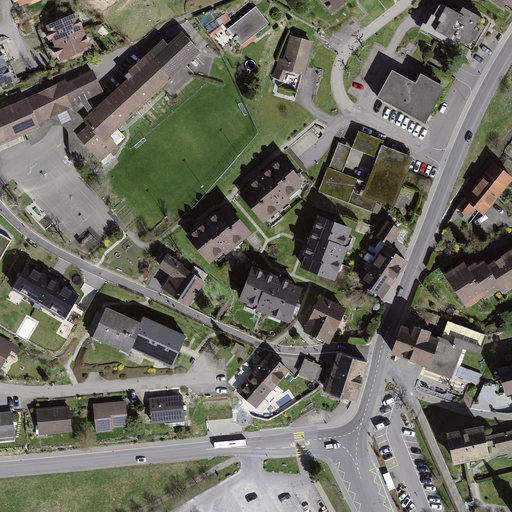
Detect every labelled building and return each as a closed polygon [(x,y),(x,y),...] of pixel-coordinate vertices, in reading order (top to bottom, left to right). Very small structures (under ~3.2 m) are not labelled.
[(320,0),(331,13),(347,0),(320,0)] [(422,22),(419,28),(451,46),(454,40),(471,50),(487,20),(461,6),(458,12),(442,4),(439,4),(438,5),(433,14),(430,13),(425,23),(422,22)] [(255,6),(227,28),(241,46),(270,24),(255,6)] [(76,11),(45,24),(47,30),(44,31),(48,39),(51,38),(55,46),(52,47),(55,56),(59,55),(61,60),(91,46),(76,11)] [(231,20),(225,13),(215,20),(220,25),(221,26),(231,20)] [(221,26),(220,25),(209,33),(213,38),(215,36),(214,34),(222,28),(221,26)] [(68,85),(66,81),(27,100),(27,99),(0,111),(0,143),(26,132),(31,143),(36,140),(39,137),(42,135),(44,132),(46,130),(42,120),(67,108),(69,116),(74,119),(80,125),(76,129),(80,134),(78,136),(100,160),(104,165),(113,156),(109,152),(125,137),(117,128),(200,51),(183,33),(168,46),(164,41),(129,72),(124,76),(128,80),(95,111),(89,104),(86,98),(102,90),(92,71),(77,79),(77,80),(68,85)] [(313,40),(290,34),(284,58),(279,57),(272,77),(282,81),(287,70),(304,74),(313,40)] [(0,47),(0,86),(13,81),(0,47)] [(414,82),(391,69),(376,97),(423,123),(443,85),(420,72),(414,82)] [(329,167),(328,167),(318,191),(373,212),(377,201),(395,207),(414,156),(382,143),(383,140),(359,130),(353,147),(377,157),(368,182),(342,172),(329,167)] [(353,147),(338,142),(329,167),(342,172),(353,147)] [(301,176),(282,154),(239,194),(264,222),(292,198),(290,196),(301,186),(301,176)] [(511,178),(511,176),(493,161),(455,207),(467,216),(474,208),(483,215),(511,178)] [(217,208),(185,234),(210,263),(223,250),(226,253),(252,231),(228,202),(219,210),(217,208)] [(353,227),(318,213),(303,254),(305,254),(300,267),(336,279),(349,246),(346,245),(353,227)] [(402,228),(388,218),(376,235),(390,245),(402,228)] [(0,258),(11,239),(0,232),(0,258)] [(409,260),(384,243),(359,281),(384,297),(409,260)] [(462,261),(443,274),(465,307),(482,296),(483,299),(498,289),(502,293),(511,286),(511,246),(486,264),(482,259),(476,264),(474,261),(466,266),(462,261)] [(191,271),(165,255),(158,266),(170,274),(161,287),(188,306),(206,280),(204,279),(208,274),(195,265),(191,271)] [(292,279),(252,264),(239,299),(257,306),(256,309),(289,322),(303,286),(291,281),(292,279)] [(60,290),(44,282),(43,283),(30,276),(25,284),(38,291),(30,305),(64,324),(85,288),(70,279),(68,279),(66,280),(60,290)] [(346,307),(319,295),(303,331),(329,343),(346,307)] [(141,321),(105,305),(91,336),(129,352),(131,346),(172,364),(186,334),(144,315),(141,321)] [(410,327),(400,323),(389,352),(426,367),(425,369),(451,379),(453,374),(478,384),(482,374),(456,365),(462,348),(479,355),(487,335),(447,320),(441,337),(437,335),(436,337),(428,334),(429,331),(411,324),(410,327)] [(0,368),(11,350),(19,354),(22,348),(0,335),(0,368)] [(290,369),(270,352),(236,390),(257,407),(290,369)] [(367,362),(339,354),(328,390),(356,399),(367,362)] [(321,364),(305,359),(299,374),(315,380),(315,379),(322,381),(327,369),(320,367),(321,364)] [(511,363),(497,367),(504,395),(511,393),(511,363)] [(182,394),(150,398),(152,422),(184,419),(182,394)] [(126,400),(93,403),(96,432),(112,430),(112,427),(128,425),(126,400)] [(69,405),(36,408),(38,434),(71,431),(69,405)] [(12,411),(0,411),(0,436),(14,435),(12,411)] [(481,425),(445,432),(451,464),(489,457),(486,447),(495,445),(496,453),(511,449),(511,430),(484,436),(481,425)]
